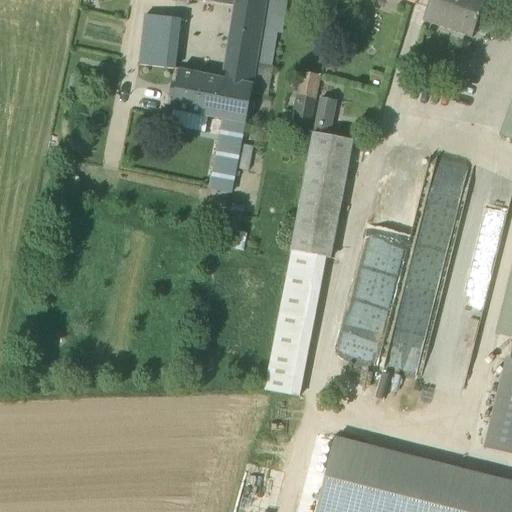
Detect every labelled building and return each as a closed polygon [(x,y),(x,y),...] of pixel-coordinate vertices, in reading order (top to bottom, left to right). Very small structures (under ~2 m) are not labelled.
[(233,7),(265,10),(266,0),(232,0),(232,7),(233,7)] [(269,103),(286,1),(280,0),(266,0),(265,10),(261,36),(260,49),(250,100),(269,103)] [(430,0),(423,22),(471,40),(485,1),(483,0),(430,0)] [(221,80),(226,82),(236,33),(261,36),(265,10),(233,7),(221,80)] [(139,66),(174,71),(180,21),(144,17),(139,66)] [(210,119),(224,122),(245,126),(250,100),(260,49),(261,36),(236,33),(226,82),(221,80),(218,80),(210,119)] [(207,119),(210,119),(218,80),(179,72),(178,73),(171,112),(172,112),(207,119)] [(290,133),(308,136),(319,79),(301,75),(294,114),(290,133)] [(320,101),(312,135),(328,138),(335,103),(320,101)] [(511,141),(511,101),(499,137),(511,141)] [(207,119),(172,112),(169,127),(204,134),(207,119)] [(280,131),(290,133),(294,114),(284,112),(280,131)] [(241,145),(245,126),(224,122),(220,142),(210,191),(231,196),(241,145)] [(324,260),(330,261),(352,142),(328,138),(312,135),(290,253),(324,260)] [(241,145),(237,170),(248,173),(252,147),(241,145)] [(265,392),(299,398),(324,260),(290,253),(265,392)] [(511,269),(495,336),(511,340),(511,269)] [(511,362),(509,362),(487,449),(511,455),(511,362)] [(463,386),(465,367),(443,364),(441,383),(463,386)] [(315,511),(511,511),(511,484),(334,440),(315,511)]
